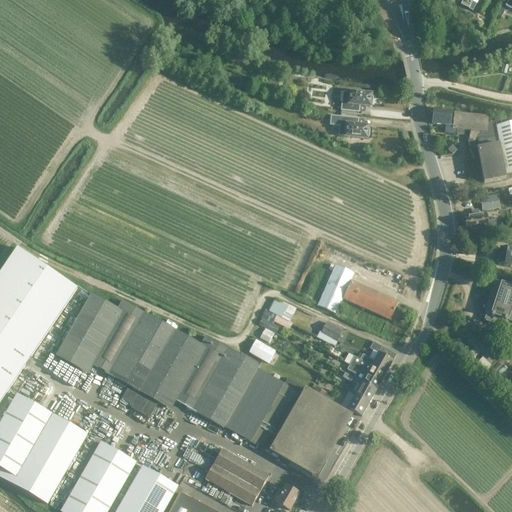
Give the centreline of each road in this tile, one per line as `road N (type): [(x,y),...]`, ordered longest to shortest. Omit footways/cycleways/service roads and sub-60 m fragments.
road 1 (unclassified): [(323,511),(428,316),(445,260),(444,214),(418,130),(408,43)]
road 2 (track): [(0,231),(38,258),(227,342),(243,338),(264,298),(275,294),(406,356)]
